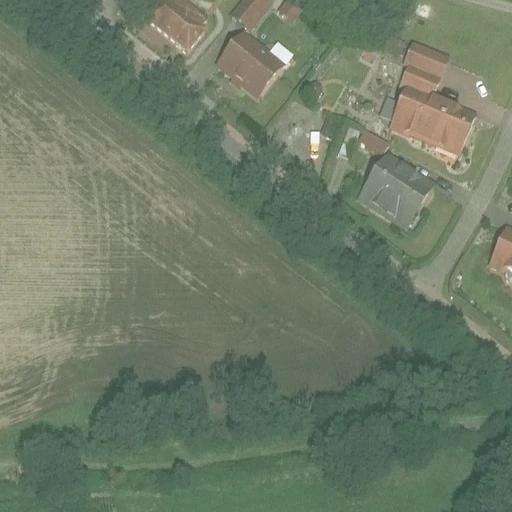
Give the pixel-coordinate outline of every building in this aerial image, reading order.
[(178,0),(174,0),(150,29),(186,59),(212,28),(178,0)] [(220,0),(234,11),(243,0),(220,0)] [(252,0),(234,22),(251,37),(273,10),(260,0),(252,0)] [(247,43),(221,74),(259,106),(285,75),(247,43)] [(411,102),(406,112),(393,106),(383,127),(396,134),(395,136),(461,167),(480,128),(439,108),(447,93),(412,77),(402,98),(411,102)] [(369,133),(359,152),(384,166),(395,147),(369,133)] [(392,172),(373,199),(417,230),(437,203),(392,172)] [(511,243),(494,271),(511,283),(511,243)]
